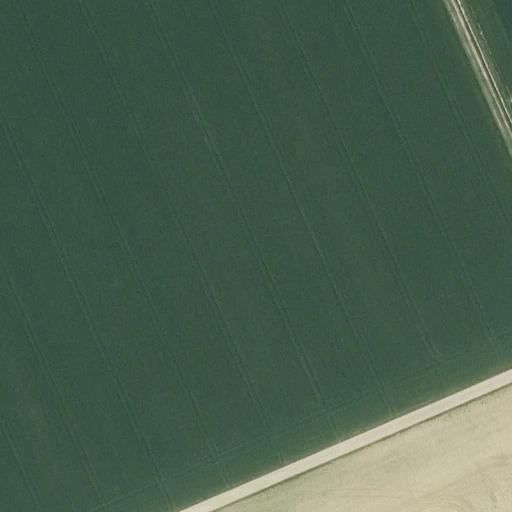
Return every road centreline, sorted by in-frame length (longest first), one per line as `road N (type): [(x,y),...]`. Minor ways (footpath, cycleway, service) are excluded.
road 1 (track): [(195,511),(511,375)]
road 2 (track): [(511,150),(446,0)]
